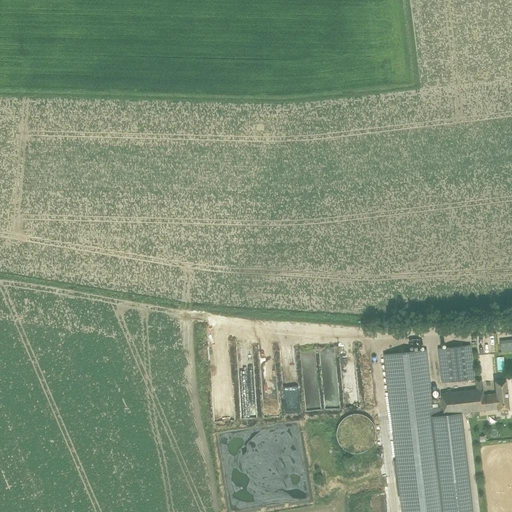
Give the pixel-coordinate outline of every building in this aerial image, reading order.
[(327,363),(335,362),(333,332),(329,332),(328,321),(324,321),(327,363)] [(436,344),(441,378),(472,373),(467,339),(436,344)] [(302,363),(315,362),(314,342),(301,342),(302,363)] [(426,350),(384,355),(401,511),(443,511),(433,416),(497,409),(497,410),(508,409),(505,380),(494,381),(495,394),(483,395),(481,378),(475,379),(476,389),(441,393),(442,402),(432,403),(426,350)] [(262,384),(276,383),(275,372),(262,373),(262,384)] [(363,425),(343,419),(338,435),(343,436),(342,441),(357,445),(363,425)]
